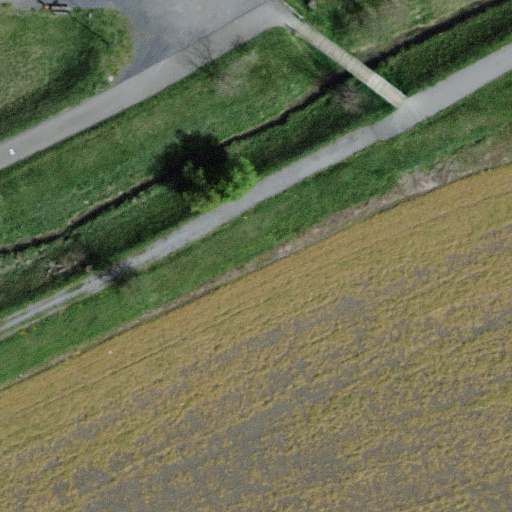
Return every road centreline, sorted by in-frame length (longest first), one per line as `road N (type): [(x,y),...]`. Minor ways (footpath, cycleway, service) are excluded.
road 1 (track): [(0,324),(511,56)]
road 2 (residential): [(0,159),(109,105),(208,4)]
